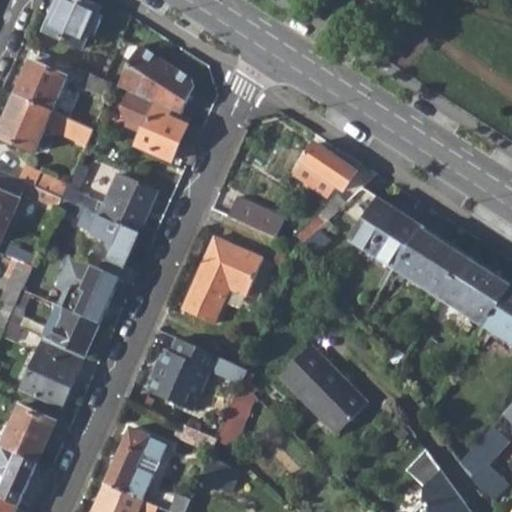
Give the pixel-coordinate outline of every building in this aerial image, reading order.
[(58,0),(43,33),(83,50),(101,9),(80,0),(58,0)] [(128,92),(180,115),(181,116),(194,87),(192,79),(140,46),(118,88),(128,92)] [(15,97),(51,113),(66,79),(30,62),(15,97)] [(81,87),(107,99),(113,85),(87,74),(81,87)] [(136,145),(171,160),(186,127),(177,123),(180,115),(128,92),(119,110),(125,126),(142,133),(136,145)] [(46,126),(87,145),(93,131),(51,113),(15,97),(0,130),(0,137),(34,153),(46,126)] [(70,203),(72,203),(102,135),(93,131),(87,145),(68,187),(62,200),(70,203)] [(292,177),(328,202),(337,189),(342,192),(355,172),(315,145),(292,177)] [(0,241),(22,193),(58,209),(62,200),(34,187),(0,172),(0,241)] [(62,200),(68,187),(39,174),(34,187),(62,200)] [(118,175),(100,216),(140,233),(158,194),(118,175)] [(289,245),(302,250),(305,247),(346,206),(336,197),(289,245)] [(228,218),(276,239),(285,219),(237,198),(228,218)] [(70,203),(62,200),(58,209),(82,220),(79,227),(90,232),(92,238),(112,246),(105,264),(123,272),(140,233),(100,216),(72,203),(70,203)] [(352,244),(396,271),(423,229),(379,201),(352,244)] [(396,271),(441,300),(467,258),(423,229),(396,271)] [(185,311),(215,325),(230,290),(248,298),(265,261),(217,238),(185,311)] [(81,262),(69,257),(57,285),(59,291),(64,293),(72,297),(65,311),(99,326),(120,279),(81,262)] [(441,300),(485,328),(511,287),(511,286),(467,258),(441,300)] [(1,300),(15,306),(21,291),(32,268),(18,262),(1,300)] [(511,287),(485,328),(511,345),(511,287)] [(8,322),(16,326),(30,295),(21,291),(15,306),(8,322)] [(58,308),(65,311),(72,297),(64,293),(58,308)] [(0,302),(0,323),(6,326),(8,322),(15,306),(1,300),(0,302)] [(43,338),(85,357),(99,326),(65,311),(63,316),(54,312),(46,331),(37,327),(34,334),(43,338)] [(0,339),(0,359),(5,362),(20,328),(16,326),(8,322),(6,326),(0,339)] [(85,357),(43,338),(21,389),(62,408),(85,357)] [(248,372),(178,340),(172,353),(169,352),(164,363),(162,362),(149,389),(150,393),(193,413),(211,373),(241,387),(248,372)] [(278,382),(336,438),(367,407),(310,350),(278,382)] [(509,422),(511,424),(511,405),(503,416),(509,422)] [(1,448),(38,465),(56,424),(19,407),(1,448)] [(459,464),(493,501),(506,486),(485,466),(508,441),(500,433),(509,422),(503,416),(459,464)] [(219,439),(232,451),(242,430),(226,423),(219,439)] [(108,483),(177,511),(186,511),(189,505),(151,488),(170,445),(132,428),(108,483)] [(0,496),(20,506),(38,465),(1,448),(0,447),(0,496)] [(469,511),(426,452),(408,474),(427,489),(426,503),(431,508),(428,511),(469,511)] [(202,477),(231,490),(239,471),(211,458),(202,477)] [(95,511),(138,511),(141,507),(153,511),(177,511),(108,483),(95,511)] [(0,511),(16,511),(20,506),(0,496),(0,511)]
